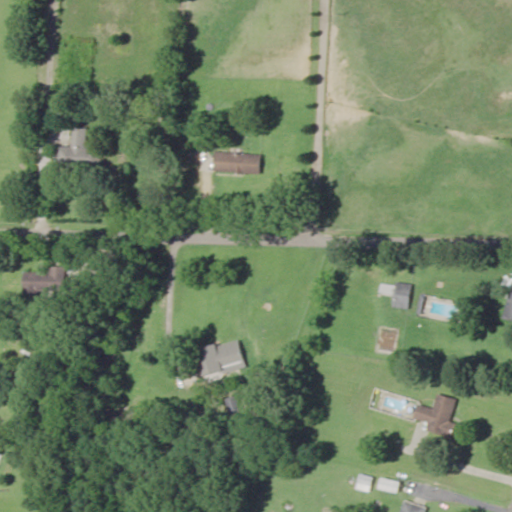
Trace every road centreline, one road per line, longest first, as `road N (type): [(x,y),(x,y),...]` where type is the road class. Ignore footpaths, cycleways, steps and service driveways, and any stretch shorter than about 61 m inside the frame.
road 1 (residential): [(511,406),(299,232),(0,239)]
road 2 (residential): [(299,232),(310,0)]
